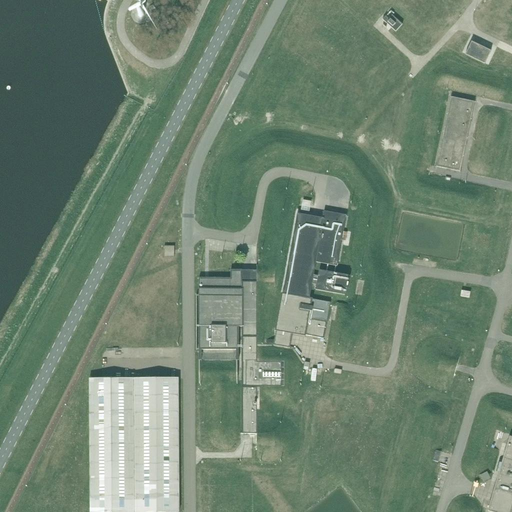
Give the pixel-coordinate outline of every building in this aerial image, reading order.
[(386,17),(383,20),(385,22),(388,25),(391,28),(396,32),(402,25),(392,15),(390,18),(389,19),(386,17)] [(465,55),(485,64),(491,51),(484,48),(483,49),(472,44),(473,42),(472,42),(465,55)] [(436,167),(450,170),(460,172),(466,144),(467,140),(471,122),(475,102),(462,100),(451,97),(436,167)] [(346,217),(346,216),(324,211),(323,219),(317,218),(312,217),(297,214),(274,340),(273,339),(273,340),(265,340),(266,344),(273,344),(273,345),(290,348),(291,341),(293,333),(324,339),(327,322),(327,321),(330,305),(330,304),(331,303),(310,299),(312,284),(317,285),(316,290),(345,296),(349,276),(319,271),(318,276),(314,275),(316,263),(337,267),(346,217)] [(174,246),(164,246),(164,257),(174,257),(174,254),(174,250),(174,246)] [(257,271),(257,280),(275,280),(275,268),(257,269),(257,270),(257,271)] [(257,282),(257,281),(257,282),(250,282),(242,282),(242,270),(239,270),(236,270),(231,270),(231,278),(209,278),(207,278),(205,278),(203,278),(201,278),(199,278),(199,294),(199,295),(199,296),(199,350),(199,384),(200,384),(200,373),(200,370),(200,361),(201,361),(201,350),(236,350),(236,361),(236,371),(236,373),(236,384),(237,384),(237,373),(238,361),(239,361),(239,326),(242,326),(242,382),(242,433),(240,433),(240,434),(241,434),(245,434),(257,434),(257,433),(257,410),(257,387),(260,387),(284,387),(284,361),(257,361),(257,347),(257,346),(257,345),(257,337),(258,337),(258,336),(257,336),(257,282)] [(257,270),(242,270),(242,282),(250,282),(257,282),(257,281),(257,280),(257,271),(257,270)] [(382,284),(365,281),(363,296),(379,299),(382,284)] [(346,324),(349,305),(338,303),(337,307),(335,322),(346,324)] [(458,363),(459,360),(460,357),(459,357),(458,362),(457,362),(441,357),(438,368),(442,369),(454,373),(455,373),(453,378),(454,378),(455,374),(455,373),(455,372),(456,371),(457,368),(457,364),(458,363)] [(157,379),(134,379),(113,379),(102,379),(90,379),(89,511),(179,511),(178,378),(157,379)] [(257,444),(257,446),(277,446),(277,434),(257,434),(257,439),(257,442),(257,444)] [(511,511),(511,437),(510,436),(490,502),(488,511),(489,511),(511,511)] [(439,458),(441,452),(439,451),(436,451),(433,461),(436,462),(438,462),(439,458)] [(487,472),(480,475),(483,481),(490,478),(487,472)]
